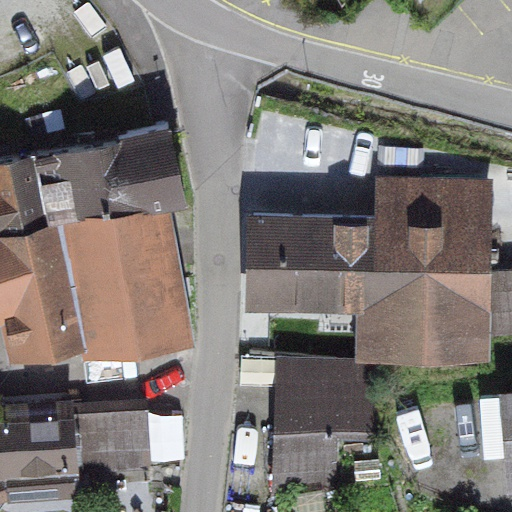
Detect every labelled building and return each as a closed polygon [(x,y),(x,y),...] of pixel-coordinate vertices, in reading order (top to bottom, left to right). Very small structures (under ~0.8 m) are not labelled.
[(116,138),(54,149),(67,219),(166,199),(187,195),(169,123),(116,135),(116,138)] [(0,236),(67,219),(54,149),(0,159),(0,236)] [(189,340),(166,199),(67,219),(89,337),(91,351),(189,340)] [(392,218),(257,216),(255,299),(365,301),(391,301),(392,218)] [(511,274),(489,276),(491,217),(392,218),(391,301),(365,301),(366,352),(487,357),(487,336),(511,333),(511,274)] [(0,302),(6,301),(18,353),(89,337),(67,219),(0,236),(0,302)] [(372,362),(286,357),(280,487),(336,487),(338,433),(375,436),(372,362)] [(145,405),(2,415),(6,469),(28,467),(30,485),(75,482),(74,465),(149,460),(145,405)]
